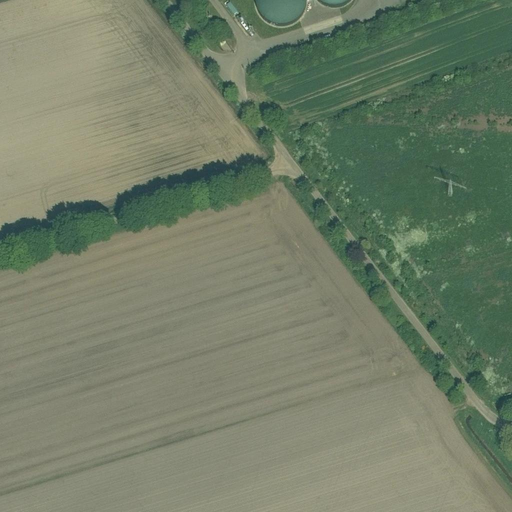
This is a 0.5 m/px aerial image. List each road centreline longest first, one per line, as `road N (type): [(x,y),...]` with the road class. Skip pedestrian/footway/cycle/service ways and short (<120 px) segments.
road 1 (unclassified): [(287,166),(477,405),(511,422)]
road 2 (unclassified): [(0,252),(287,166)]
road 3 (unclassified): [(160,0),(287,166)]
